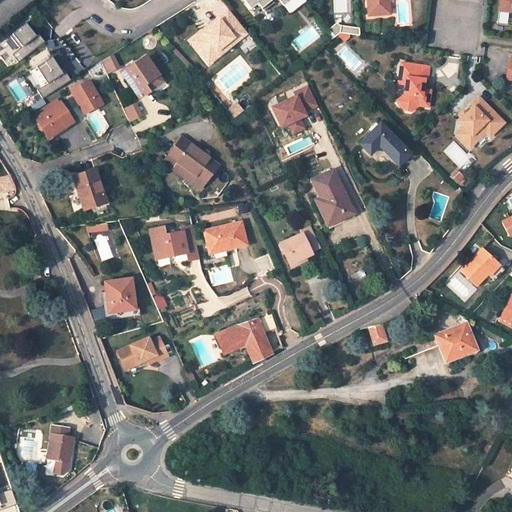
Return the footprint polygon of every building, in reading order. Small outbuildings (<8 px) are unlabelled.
[(243,0),(251,9),(258,4),(261,8),(264,11),(274,3),(272,1),(272,0),(279,0),(284,6),(291,0),(243,0)] [(305,0),(291,0),(284,6),(290,14),(306,1),(305,0)] [(367,0),(369,15),(390,14),(388,0),(367,0)] [(511,0),(501,0),(500,11),(510,12),(511,3),(511,2),(511,0)] [(258,4),(251,9),(254,13),(261,8),(258,4)] [(189,40),(191,42),(196,38),(199,42),(206,37),(203,33),(215,23),(217,26),(221,23),(219,20),(230,11),(229,10),(189,40)] [(196,38),(191,42),(203,57),(214,48),(218,53),(235,40),(238,44),(249,35),(230,11),(219,20),(221,23),(217,26),(215,23),(203,33),(206,37),(199,42),(196,38)] [(328,29),(330,32),(335,37),(337,35),(340,33),(349,34),(360,36),(359,28),(339,25),(337,23),(328,29)] [(24,25),(10,36),(21,49),(12,55),(19,63),(45,42),(39,34),(34,38),(24,25)] [(340,33),(337,35),(344,42),(348,38),(349,34),(340,33)] [(214,48),(203,57),(210,66),(238,44),(235,40),(218,53),(214,48)] [(157,75),(145,57),(122,73),(139,98),(149,91),(144,84),(157,75)] [(50,59),(34,69),(45,86),(37,91),(43,99),(71,81),(66,72),(61,76),(50,59)] [(429,67),(400,63),(399,76),(406,77),(405,85),(404,95),(396,101),(404,111),(410,112),(418,106),(428,107),(429,98),(422,97),(423,89),(425,80),(427,80),(429,67)] [(311,70),(308,65),(302,68),(305,73),(311,70)] [(161,82),(157,75),(144,84),(149,91),(161,82)] [(406,77),(399,76),(398,84),(405,85),(406,77)] [(72,91),(80,105),(93,96),(98,104),(100,102),(88,81),(72,91)] [(430,90),(423,89),(422,97),(429,98),(430,90)] [(281,94),(271,99),(274,105),(283,100),(281,94)] [(83,113),(98,104),(93,96),(80,105),(78,106),(83,113)] [(463,127),(456,134),(469,148),(477,140),(471,135),(486,121),(495,130),(503,123),(478,96),(470,104),(473,107),(466,113),(461,118),(458,121),(463,127)] [(239,101),(235,104),(241,112),(245,109),(239,101)] [(72,122),(59,103),(35,119),(48,138),(72,122)] [(235,104),(229,109),(236,116),(241,112),(235,104)] [(489,137),(495,130),(486,121),(471,135),(477,140),(484,132),(489,137)] [(409,154),(379,125),(359,144),(369,155),(378,146),(398,165),(409,154)] [(217,167),(181,139),(167,156),(188,172),(182,181),(198,192),(204,184),(217,167)] [(161,165),(182,181),(188,172),(167,156),(161,165)] [(352,214),(332,171),(312,180),(320,198),(315,201),(327,226),(352,214)] [(104,202),(94,172),(73,179),(84,209),(104,202)] [(511,217),(509,219),(502,223),(509,237),(511,235),(511,217)] [(245,245),(239,223),(204,232),(209,254),(245,245)] [(198,257),(192,226),(181,229),(181,232),(164,236),(162,227),(149,230),(154,254),(167,251),(168,258),(186,254),(187,259),(198,257)] [(306,228),(316,249),(319,248),(309,227),(306,228)] [(301,235),(283,243),(288,253),(284,255),(289,266),(290,268),(294,266),(301,263),(300,261),(306,257),(304,255),(316,249),(306,228),(300,232),(301,235)] [(288,253),(283,243),(279,245),(284,255),(288,253)] [(497,264),(482,249),(461,272),(476,286),(487,274),(497,264)] [(168,258),(167,251),(154,254),(155,260),(168,258)] [(487,274),(489,276),(499,266),(497,264),(487,274)] [(135,309),(131,279),(105,282),(106,293),(99,294),(102,320),(136,316),(135,309)] [(511,297),(500,318),(511,324),(511,297)] [(271,315),(263,317),(267,332),(276,329),(271,315)] [(257,319),(253,321),(264,349),(269,347),(257,319)] [(236,327),(215,335),(222,349),(242,339),(245,344),(253,363),(271,353),(269,347),(264,349),(253,321),(236,327)] [(466,323),(427,339),(431,348),(439,345),(446,362),(462,355),(462,353),(472,348),(466,335),(470,333),(466,323)] [(371,333),(374,345),(386,341),(381,324),(369,327),(371,333)] [(367,334),(371,333),(369,327),(358,330),(360,336),(367,334)] [(343,338),(344,342),(356,336),(354,332),(343,338)] [(472,348),(473,351),(476,349),(470,333),(466,335),(472,348)] [(360,336),(356,338),(357,343),(368,340),(367,334),(360,336)] [(148,338),(117,352),(125,370),(146,360),(148,364),(157,360),(157,361),(167,357),(159,338),(149,342),(148,338)] [(224,353),(245,344),(242,339),(222,349),(224,353)] [(44,462),(53,464),(51,476),(59,477),(64,472),(70,439),(64,439),(66,430),(50,427),(44,462)] [(33,466),(20,464),(20,467),(23,468),(21,480),(31,482),(33,466)] [(0,509),(17,504),(12,488),(0,492),(0,509)]
